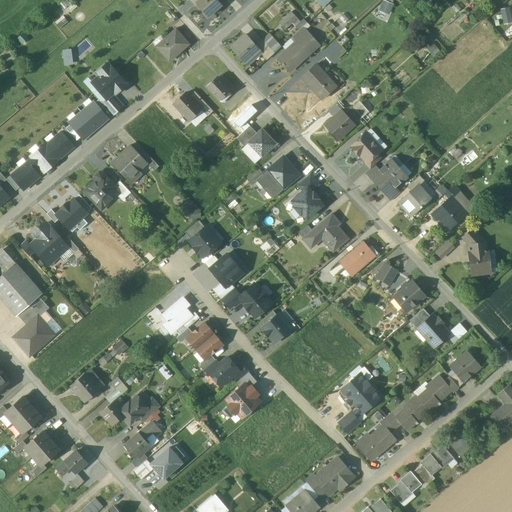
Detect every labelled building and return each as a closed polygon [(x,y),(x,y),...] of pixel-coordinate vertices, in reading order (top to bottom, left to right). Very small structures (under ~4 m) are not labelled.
[(64,0),(63,0),(58,4),(63,10),(69,5),(64,0)] [(199,0),(196,3),(196,4),(209,17),(217,10),(215,8),(221,3),(217,0),(199,0)] [(382,1),(379,11),(389,15),(393,4),(382,1)] [(57,4),(46,13),(49,17),(60,8),(57,4)] [(429,7),(422,6),(420,17),(427,19),(429,7)] [(501,9),(504,24),(511,22),(511,20),(509,7),(501,9)] [(300,21),(291,12),(282,20),(279,23),(284,29),(287,26),(291,23),(294,26),(300,21)] [(467,17),(464,14),(455,21),(458,25),(467,17)] [(67,22),(64,19),(57,25),(60,28),(67,22)] [(304,20),(296,28),(298,31),(302,28),(307,23),(304,20)] [(298,31),(291,37),(296,42),(306,32),(302,28),(298,31)] [(156,46),(166,59),(179,47),(182,50),(189,44),(176,29),(163,40),(156,46)] [(296,42),(277,58),(282,64),(281,65),(283,66),(284,66),(289,72),(302,61),(300,59),(316,44),(306,32),(296,42)] [(23,33),(17,39),(23,45),(28,39),(23,33)] [(269,33),(255,46),(258,50),(257,51),(266,60),(274,53),(281,47),(269,33)] [(255,46),(244,35),(231,48),(245,62),(257,51),(258,50),(255,46)] [(158,38),(153,43),(156,46),(163,40),(161,37),(159,39),(158,38)] [(439,51),(432,44),(426,49),(432,56),(439,51)] [(64,65),(72,64),(70,49),(62,50),(64,65)] [(8,50),(0,55),(7,65),(15,58),(8,50)] [(136,56),(140,60),(144,55),(141,52),(136,56)] [(126,65),(129,69),(136,64),(133,59),(126,65)] [(116,93),(126,84),(108,63),(97,72),(100,75),(92,82),(107,99),(112,94),(114,92),(116,93)] [(316,64),(301,78),(321,100),(336,86),(316,64)] [(223,77),(220,80),(216,76),(206,86),(219,100),(220,99),(226,93),(232,88),(223,77)] [(192,100),(185,93),(173,104),(189,121),(201,110),(192,100)] [(226,93),(220,99),(222,102),(229,96),(226,93)] [(123,107),(112,94),(107,99),(102,103),(113,115),(123,107)] [(213,111),(198,95),(192,100),(201,110),(207,116),(213,111)] [(95,103),(101,110),(105,106),(99,99),(95,103)] [(359,101),(352,107),(361,118),(368,112),(359,101)] [(101,110),(95,103),(94,102),(81,113),(96,130),(108,119),(101,110)] [(337,102),(328,111),(334,117),(341,111),(343,109),(337,102)] [(233,123),(238,128),(239,127),(245,121),(257,111),(251,105),(233,123)] [(334,117),(325,126),(337,140),(352,127),(345,119),(347,118),(341,111),(334,117)] [(81,113),(69,123),(70,124),(75,129),(83,139),(87,136),(88,136),(96,130),(81,113)] [(249,126),(245,121),(239,127),(244,131),(249,126)] [(70,133),(75,129),(70,124),(66,128),(70,133)] [(257,133),(249,126),(244,131),(236,138),(244,146),(248,143),(248,142),(257,133)] [(62,133),(71,143),(75,139),(70,133),(66,128),(61,132),(62,133)] [(266,133),(262,129),(257,133),(248,142),(248,143),(262,157),(276,143),(271,138),(267,133),(266,133)] [(32,159),(12,175),(21,186),(24,189),(39,176),(34,170),(38,166),(44,173),(60,160),(59,159),(73,147),(71,143),(62,133),(47,145),(47,144),(31,157),(32,159)] [(366,133),(360,138),(358,139),(358,140),(352,146),(353,147),(353,150),(357,154),(359,154),(361,155),(367,161),(368,162),(377,154),(381,150),(366,133)] [(130,145),(111,163),(131,184),(141,174),(134,168),(143,159),(130,145)] [(377,154),(368,162),(367,161),(365,163),(370,168),(374,164),(381,159),(377,154)] [(149,157),(145,161),(154,170),(158,167),(149,157)] [(263,174),(256,180),(256,181),(267,193),(271,190),(276,196),(293,181),(290,177),(296,172),(283,157),(263,174)] [(379,170),(372,176),(373,178),(371,180),(385,195),(387,193),(380,185),(398,168),(391,159),(379,170)] [(370,168),(365,173),(371,180),(373,178),(372,176),(379,170),(374,164),(370,168)] [(398,168),(380,185),(387,193),(388,194),(395,188),(407,177),(398,168)] [(259,169),(246,180),(251,185),(256,181),(256,180),(263,174),(259,169)] [(115,186),(102,172),(99,172),(95,175),(95,179),(97,180),(84,192),(97,205),(104,199),(108,203),(116,195),(117,195),(112,189),(115,187),(115,186)] [(310,174),(297,185),(303,192),(307,188),(310,191),(319,184),(310,174)] [(16,191),(21,186),(12,175),(6,180),(7,180),(16,191)] [(424,180),(419,175),(407,186),(412,191),(418,185),(419,185),(424,180)] [(131,192),(120,181),(115,186),(115,187),(112,189),(117,195),(116,195),(122,201),(131,192)] [(412,191),(399,202),(411,215),(418,208),(419,209),(422,206),(422,205),(430,198),(419,185),(418,185),(412,191)] [(453,185),(444,194),(448,199),(451,196),(453,198),(459,193),(459,192),(453,185)] [(303,192),(292,201),(296,206),(295,208),(300,214),(302,213),(306,218),(322,205),(317,199),(318,199),(313,193),(312,193),(310,191),(307,188),(303,192)] [(395,188),(388,194),(387,193),(385,195),(390,201),(400,193),(395,188)] [(448,199),(431,215),(436,221),(439,218),(449,230),(473,208),(459,193),(453,198),(451,196),(448,199)] [(74,200),(86,213),(92,208),(79,195),(74,200)] [(195,220),(203,212),(187,197),(179,204),(195,220)] [(72,232),(77,228),(80,230),(87,223),(82,218),(87,214),(86,213),(74,200),(73,199),(67,204),(66,203),(60,208),(62,210),(56,215),(59,218),(72,232)] [(55,223),(59,218),(56,215),(52,210),(47,214),(55,223)] [(339,224),(331,214),(312,231),(308,234),(316,244),(321,239),(332,252),(347,239),(336,226),(339,224)] [(199,220),(185,232),(191,239),(204,227),(199,220)] [(63,241),(46,222),(37,230),(41,235),(30,245),(35,251),(48,265),(67,248),(68,248),(63,241)] [(307,225),(298,233),(303,239),(308,234),(312,231),(307,225)] [(191,239),(189,240),(194,246),(193,247),(197,252),(198,251),(203,257),(220,242),(206,226),(204,227),(191,239)] [(472,229),(462,238),(469,245),(470,253),(469,253),(469,257),(471,256),(472,260),(470,262),(471,275),(489,273),(487,251),(486,251),(485,243),(472,229)] [(316,244),(308,234),(303,239),(311,248),(316,244)] [(79,249),(67,237),(63,241),(68,248),(67,248),(73,254),(79,249)] [(449,239),(436,251),(442,258),(455,246),(449,239)] [(26,241),(20,246),(29,256),(35,251),(30,245),(26,241)] [(362,242),(338,262),(351,276),(374,256),(362,242)] [(3,249),(0,251),(0,298),(16,317),(17,315),(39,296),(42,294),(3,249)] [(243,273),(227,254),(210,269),(221,282),(226,287),(231,283),(243,273)] [(206,262),(209,266),(217,259),(214,255),(206,262)] [(397,271),(385,263),(376,277),(388,284),(397,271)] [(412,281),(394,297),(406,311),(411,307),(415,307),(417,305),(418,301),(424,296),(412,281)] [(221,299),(234,288),(231,283),(226,287),(221,282),(212,289),(221,299)] [(260,290),(254,283),(240,294),(238,297),(240,300),(244,304),(243,305),(248,311),(249,310),(255,317),(271,304),(265,297),(267,295),(261,289),(260,290)] [(234,288),(221,299),(229,309),(240,300),(238,297),(240,294),(234,288)] [(39,296),(17,315),(27,326),(37,316),(38,317),(49,308),(39,296)] [(163,325),(171,333),(182,324),(191,315),(185,308),(189,305),(183,298),(163,315),(167,321),(163,325)] [(423,309),(409,320),(416,328),(429,317),(423,309)] [(273,310),(259,322),(263,327),(277,315),(273,310)] [(191,315),(182,324),(186,329),(188,328),(199,318),(195,312),(191,315)] [(263,327),(261,328),(273,342),(287,331),(291,328),(289,325),(279,313),(277,315),(263,327)] [(436,319),(432,314),(429,317),(416,328),(433,347),(449,333),(440,323),(442,322),(437,317),(436,319)] [(37,316),(27,326),(13,338),(29,356),(53,334),(38,317),(37,316)] [(294,321),(289,325),(291,328),(287,331),(291,336),(300,328),(294,321)] [(192,332),(186,337),(187,338),(196,348),(213,333),(211,331),(212,328),(208,328),(204,323),(192,332)] [(186,329),(176,338),(179,342),(182,342),(187,338),(186,337),(192,332),(188,328),(186,329)] [(213,333),(196,348),(204,359),(205,359),(211,354),(222,345),(218,339),(218,336),(215,336),(213,333)] [(102,356),(108,362),(128,346),(122,339),(102,356)] [(467,350),(450,365),(455,372),(463,381),(464,380),(463,379),(469,375),(481,366),(467,350)] [(204,359),(200,362),(200,366),(203,370),(215,359),(211,354),(205,359),(204,359)] [(219,364),(209,373),(210,373),(220,385),(224,382),(227,382),(230,380),(230,377),(232,375),(238,370),(238,369),(227,357),(219,364)] [(215,359),(203,370),(208,375),(210,373),(209,373),(219,364),(215,359)] [(159,369),(167,379),(173,374),(165,365),(159,369)] [(242,365),(238,369),(238,370),(232,375),(238,381),(248,372),(242,365)] [(257,382),(248,372),(235,384),(239,388),(245,383),(249,389),(257,382)] [(463,381),(455,372),(450,377),(458,387),(465,381),(464,380),(463,381)] [(99,389),(86,373),(71,386),(84,402),(99,389)] [(379,398),(360,374),(356,378),(352,377),(349,380),(348,384),(342,390),(357,408),(351,413),(356,418),(379,398)] [(428,385),(425,387),(427,389),(417,397),(429,411),(437,404),(439,405),(440,404),(438,401),(451,390),(449,389),(450,388),(444,382),(439,375),(428,385)] [(458,387),(450,377),(444,382),(450,388),(449,389),(451,390),(452,392),(458,387)] [(127,389),(117,378),(101,392),(111,404),(119,397),(127,389)] [(426,382),(413,393),(415,396),(417,397),(427,389),(425,387),(428,385),(426,382)] [(239,388),(226,400),(230,404),(228,405),(236,414),(237,413),(242,418),(260,402),(249,389),(245,383),(239,388)] [(511,390),(507,385),(497,394),(505,403),(490,417),(501,430),(511,422),(511,423),(511,420),(510,418),(511,416),(511,390)] [(126,404),(122,408),(126,413),(124,416),(126,419),(126,420),(126,422),(128,424),(131,424),(133,422),(134,420),(136,418),(137,418),(138,418),(142,422),(144,420),(140,416),(148,409),(147,408),(136,396),(126,404)] [(415,396),(392,415),(400,423),(406,431),(415,423),(416,424),(418,423),(415,420),(428,410),(417,397),(415,396)] [(7,410),(5,413),(22,433),(25,431),(41,417),(23,397),(7,410)] [(111,404),(101,413),(112,425),(124,416),(126,413),(122,408),(126,404),(119,397),(111,404)] [(144,404),(147,408),(148,409),(140,416),(144,420),(160,407),(155,402),(152,398),(144,404)] [(351,413),(351,412),(338,424),(347,434),(360,423),(356,418),(351,413)] [(392,415),(391,413),(385,419),(393,429),(400,423),(392,415)] [(393,429),(385,419),(379,423),(381,426),(382,425),(389,433),(393,429)] [(152,422),(138,433),(144,440),(151,434),(154,436),(160,431),(152,422)] [(381,426),(367,438),(365,435),(356,443),(371,460),(395,440),(389,433),(382,425),(381,426)] [(22,433),(15,439),(19,443),(23,441),(29,435),(25,431),(22,433)] [(27,445),(25,447),(25,448),(33,457),(51,440),(43,431),(27,445)] [(144,440),(138,433),(123,446),(134,458),(135,460),(143,454),(142,453),(149,447),(144,440)] [(471,447),(460,434),(448,444),(459,457),(471,447)] [(51,440),(33,457),(40,465),(41,466),(43,464),(59,450),(51,440)] [(19,443),(13,449),(17,454),(25,448),(25,447),(27,445),(23,441),(19,443)] [(453,459),(442,446),(431,456),(430,454),(420,463),(422,465),(431,476),(431,475),(440,468),(441,469),(453,459)] [(164,478),(182,462),(169,447),(150,463),(154,468),(164,478)] [(87,463),(76,451),(64,462),(70,469),(75,474),(87,463)] [(337,458),(314,477),(316,480),(315,481),(324,491),(327,495),(342,483),(344,485),(354,477),(337,458)] [(141,480),(154,468),(150,463),(147,459),(133,471),(141,480)] [(70,469),(64,462),(56,469),(62,476),(70,469)] [(40,465),(33,472),(37,477),(47,468),(43,464),(41,466),(40,465)] [(422,465),(416,469),(411,473),(420,485),(423,488),(429,484),(434,479),(431,475),(431,476),(422,465)] [(410,472),(399,480),(401,482),(390,491),(400,504),(413,494),(411,492),(420,485),(411,473),(410,472)] [(78,475),(69,484),(74,490),(84,482),(78,475)] [(314,477),(313,476),(306,482),(318,496),(324,491),(315,481),(316,480),(314,477)] [(304,490),(285,506),(290,511),(311,511),(318,507),(304,490)] [(214,495),(195,511),(196,511),(225,511),(227,510),(214,495)] [(78,511),(93,511),(103,504),(96,497),(78,511)] [(380,499),(369,508),(368,507),(361,511),(391,511),(380,499)]
